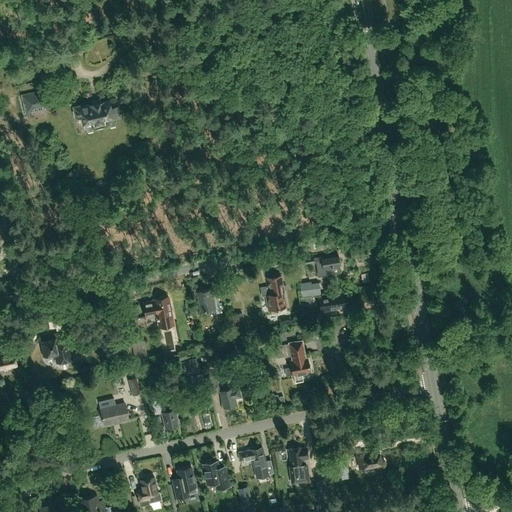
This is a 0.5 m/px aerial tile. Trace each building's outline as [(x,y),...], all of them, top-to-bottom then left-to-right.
[(47,88),(20,94),(26,116),(30,115),(29,112),(48,108),(48,112),(53,111),(47,88)] [(116,116),(118,116),(116,108),(111,109),(109,102),(101,104),(100,102),(93,104),(94,105),(74,110),(76,119),(81,118),(82,123),(91,121),(93,127),(95,126),(95,129),(104,127),(104,124),(107,123),(110,128),(114,127),(115,122),(116,121),(116,116)] [(313,256),(302,257),(304,265),(316,263),(316,265),(317,265),(318,276),(332,274),(331,267),(339,266),(339,265),(340,263),(340,260),(338,260),(337,255),(321,257),(313,258),(313,256)] [(269,287),(260,288),(261,296),(266,295),(268,310),(285,307),(283,293),(282,286),(283,286),(282,276),(281,276),(280,275),(276,275),(275,277),(268,278),(269,287)] [(310,284),(310,282),(300,284),(302,296),(312,294),(320,293),(318,283),(310,284)] [(216,287),(197,291),(197,292),(200,311),(215,309),(216,313),(221,312),(216,287)] [(344,295),(329,297),(329,296),(324,297),(324,294),(317,295),(320,311),(346,307),(344,295)] [(157,315),(159,328),(173,325),(171,314),(168,297),(166,297),(166,296),(161,296),(161,298),(155,299),(155,300),(142,302),(145,318),(157,315)] [(242,311),(231,315),(235,328),(245,325),(246,325),(243,313),(242,311)] [(317,311),(304,313),(305,321),(318,319),(317,311)] [(226,335),(213,338),(215,348),(228,346),(226,335)] [(311,366),(309,366),(304,338),(288,341),(289,344),(276,347),(278,358),(289,355),(293,376),(295,375),(296,382),(303,381),(302,374),(312,372),(311,366)] [(41,342),(45,359),(56,357),(58,366),(73,363),(68,342),(60,344),(59,339),(53,340),(53,339),(41,342)] [(147,358),(143,340),(131,343),(135,361),(147,358)] [(131,360),(128,350),(119,352),(121,362),(131,360)] [(0,370),(17,367),(14,356),(8,357),(8,359),(0,360),(0,370)] [(196,358),(190,360),(193,372),(199,371),(196,358)] [(211,393),(220,391),(217,379),(215,368),(206,371),(211,393)] [(219,372),(220,380),(227,379),(225,371),(219,372)] [(203,372),(181,377),(182,381),(189,379),(191,388),(207,384),(203,372)] [(135,377),(127,379),(129,384),(132,395),(139,393),(140,393),(135,377)] [(239,386),(220,391),(224,408),(238,405),(236,399),(242,397),(240,387),(239,386)] [(283,395),(278,397),(277,394),(274,395),(276,403),(284,401),(283,395)] [(125,403),(116,406),(114,397),(98,401),(100,409),(101,409),(103,417),(102,417),(102,419),(103,419),(105,425),(129,420),(125,403)] [(173,397),(152,402),(155,415),(162,413),(165,428),(174,427),(173,422),(178,421),(175,410),(173,397)] [(40,434),(38,424),(32,422),(26,424),(24,428),(27,438),(32,440),(38,438),(40,434)] [(262,445),(237,451),(239,461),(251,458),(256,477),(269,474),(269,473),(273,472),(270,459),(266,460),(262,445)] [(305,458),(308,458),(307,448),(301,449),(300,448),(291,449),(292,465),(288,465),(291,483),(310,481),(307,463),(306,463),(305,458)] [(384,465),(385,463),(383,460),(381,459),(380,459),(379,452),(372,453),(371,452),(359,455),(361,467),(377,464),(378,465),(379,466),(381,467),(383,467),(384,465)] [(280,457),(271,458),(272,466),(281,465),(280,457)] [(349,471),(347,459),(336,461),(338,472),(349,471)] [(229,486),(226,473),(220,475),(217,460),(202,464),(207,484),(215,482),(216,489),(229,486)] [(188,493),(196,491),(191,466),(176,469),(178,478),(172,479),(176,498),(189,495),(188,493)] [(152,478),(150,477),(147,478),(146,479),(141,480),(143,489),(137,490),(141,505),(161,501),(159,492),(157,492),(153,478),(152,478)] [(329,503),(327,488),(317,490),(319,504),(329,503)] [(120,511),(117,498),(99,502),(97,496),(79,500),(81,511),(120,511)] [(253,506),(250,496),(241,498),(243,508),(253,506)] [(288,511),(288,501),(282,502),(282,506),(279,506),(279,511),(288,511)]
